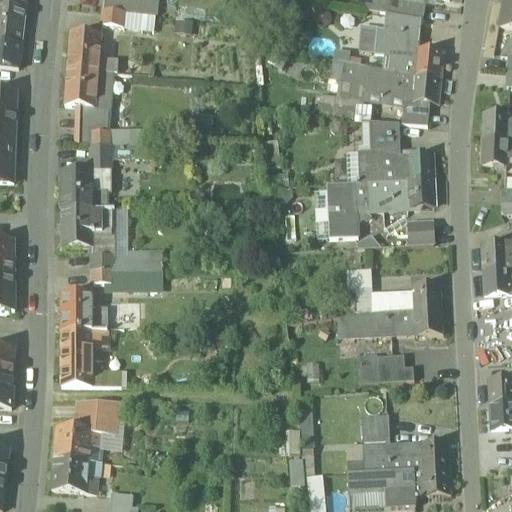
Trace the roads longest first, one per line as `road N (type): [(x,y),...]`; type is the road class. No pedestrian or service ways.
road 1 (residential): [(479,0),(460,101),(458,203),(472,511)]
road 2 (residential): [(22,511),(37,398),(42,102),(54,0)]
